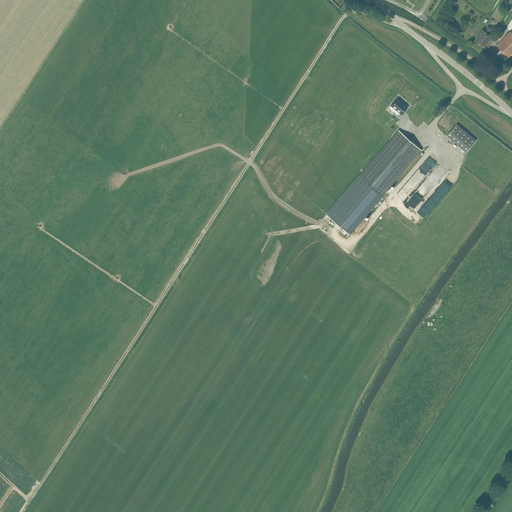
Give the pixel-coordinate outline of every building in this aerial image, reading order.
[(488,34),(492,29),(488,27),(485,31),(483,30),(474,40),(484,48),(488,43),(491,45),(493,42),(491,40),(492,38),(488,34)] [(508,57),(511,54),(511,53),(511,33),(510,32),(497,46),(508,57)] [(399,116),(400,116),(408,108),(397,99),(391,106),(396,110),(395,111),(395,112),(399,116)] [(466,152),(476,141),(457,124),(447,136),(466,152)] [(422,150),(399,130),(326,216),(348,235),(382,196),(422,150)] [(428,165),(415,178),(419,182),(432,168),(428,165)] [(439,171),(430,179),(436,185),(445,176),(443,173),(447,169),(444,166),(442,167),(444,170),(441,173),(439,171)] [(432,198),(420,214),(428,219),(458,181),(452,176),(437,195),(432,191),(429,196),(432,198)] [(433,185),(435,184),(430,180),(426,184),(432,190),(435,187),(433,185)] [(413,186),(412,187),(410,185),(402,193),(406,198),(415,189),(413,186)]
